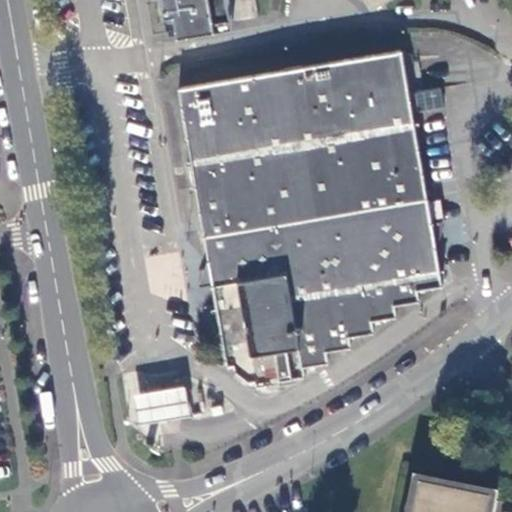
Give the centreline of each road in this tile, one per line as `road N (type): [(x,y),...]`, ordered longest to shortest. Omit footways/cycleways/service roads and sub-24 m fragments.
road 1 (tertiary): [(8,0),(66,347)]
road 2 (tertiary): [(511,315),(351,425),(243,480)]
road 3 (tertiary): [(66,347),(71,500)]
road 4 (tertiary): [(120,489),(66,347)]
